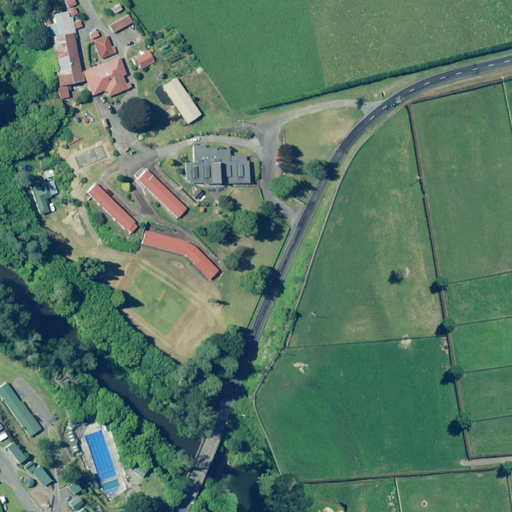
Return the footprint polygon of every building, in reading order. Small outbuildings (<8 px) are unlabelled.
[(45,1),(39,5),(43,13),(49,10),(45,1)] [(118,5),(112,9),(115,14),(121,11),(118,5)] [(73,8),(68,10),(70,16),(76,14),(73,8)] [(127,14),(108,26),(113,33),(131,21),(127,14)] [(57,85),(82,80),(72,32),(47,36),(57,85)] [(83,42),(91,59),(110,50),(107,43),(105,44),(100,33),(83,42)] [(148,49),(132,58),(138,69),(154,60),(148,49)] [(119,54),(82,71),(92,94),(104,88),(108,96),(129,87),(124,76),(128,74),(119,54)] [(185,124),(200,114),(174,76),(159,87),(185,124)] [(54,137),(64,164),(77,159),(67,132),(54,137)] [(188,162),(188,183),(247,182),(247,160),(245,160),(245,155),(230,155),(230,150),(216,150),(216,147),(204,147),(204,144),(193,144),(193,162),(188,162)] [(104,156),(97,159),(100,166),(107,163),(104,156)] [(84,159),(80,165),(87,170),(91,164),(84,159)] [(186,207),(147,168),(136,179),(175,218),(186,207)] [(53,192),(50,179),(30,185),(38,214),(50,210),(46,194),(53,192)] [(132,222),(95,182),(86,191),(123,230),(132,222)] [(184,254),(207,278),(216,269),(189,242),(145,231),(141,244),(184,254)] [(5,384),(0,387),(0,396),(28,437),(38,430),(5,384)] [(72,431),(65,434),(72,454),(79,451),(72,431)] [(14,446),(6,452),(18,465),(25,458),(14,446)] [(38,490),(48,483),(32,460),(22,467),(38,490)] [(27,487),(28,487),(29,487),(30,486),(30,485),(31,485),(31,484),(31,483),(31,482),(31,481),(31,480),(30,479),(29,479),(29,478),(28,478),(27,478),(26,478),(25,478),(24,478),(23,479),(23,480),(22,480),(22,481),(22,482),(22,483),(22,484),(22,485),(23,486),(24,487),(25,487),(26,487),(27,487)] [(72,481),(64,487),(71,495),(78,490),(72,481)] [(76,496),(66,503),(73,511),(82,504),(76,496)]
